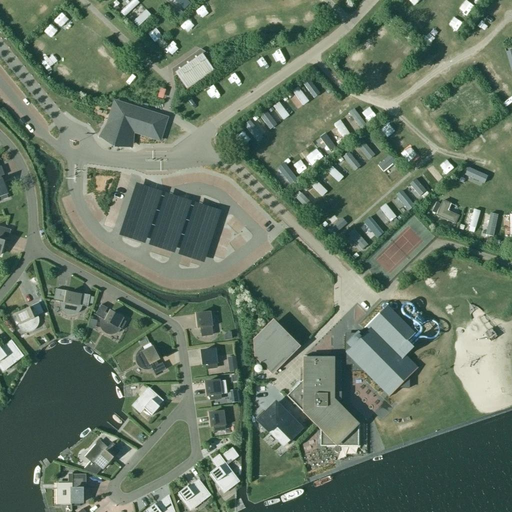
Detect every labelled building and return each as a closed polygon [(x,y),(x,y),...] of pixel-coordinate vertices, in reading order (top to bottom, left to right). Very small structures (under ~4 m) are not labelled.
[(137,0),(132,0),(119,10),(124,17),(141,4),(137,0)] [(492,15),(500,9),(494,2),(487,8),(492,15)] [(146,9),(133,21),(137,26),(151,14),(146,9)] [(155,24),(147,32),(154,40),(163,32),(155,24)] [(214,70),(202,54),(175,73),(187,89),(214,70)] [(291,91),(303,106),(310,101),(298,86),(291,91)] [(458,125),(481,109),(469,92),(446,108),(458,125)] [(328,113),(341,101),(335,95),(323,107),(328,113)] [(273,105),(282,120),(289,116),(281,101),(273,105)] [(159,138),(165,119),(116,104),(115,107),(113,106),(108,122),(109,122),(101,135),(102,136),(102,135),(111,138),(111,140),(113,141),(113,139),(119,141),(119,143),(121,144),(122,141),(131,144),(131,145),(133,130),(159,138)] [(341,119),(334,122),(342,137),(349,134),(341,119)] [(256,141),(262,137),(250,120),(244,124),(256,141)] [(335,144),(339,148),(344,142),(331,128),(322,137),(332,147),(335,144)] [(435,136),(433,142),(444,146),(446,140),(435,136)] [(362,139),(355,144),(367,159),(374,153),(362,139)] [(342,156),(355,170),(360,165),(347,151),(342,156)] [(299,169),(306,164),(297,152),(290,158),(299,169)] [(379,168),(385,174),(398,163),(391,156),(379,168)] [(325,170),(338,182),(344,176),(332,164),(325,170)] [(431,164),(426,169),(438,182),(443,176),(431,164)] [(281,169),(292,181),(296,177),(286,165),(281,169)] [(465,177),(481,184),(486,175),(470,168),(465,177)] [(113,184),(115,178),(105,176),(104,182),(113,184)] [(423,197),(429,191),(416,177),(410,182),(423,197)] [(315,178),(309,184),(323,196),(328,190),(315,178)] [(455,199),(462,192),(454,185),(447,192),(455,199)] [(401,190),(396,194),(409,212),(414,208),(401,190)] [(379,206),(386,216),(382,219),(386,225),(397,217),(386,201),(379,206)] [(327,209),(318,216),(321,221),(331,215),(327,209)] [(469,224),(477,226),(481,211),(473,209),(469,224)] [(455,226),(459,217),(452,214),(448,223),(455,226)] [(492,214),(487,235),(494,236),(499,215),(492,214)] [(372,218),(366,223),(377,236),(382,232),(372,218)] [(340,219),(334,223),(339,230),(346,226),(340,219)] [(0,254),(0,255),(4,243),(1,242),(2,237),(8,239),(11,230),(0,226),(0,254)] [(354,228),(347,234),(362,249),(368,243),(354,228)] [(32,293),(38,291),(35,279),(28,282),(32,293)] [(52,300),(52,301),(61,302),(60,303),(60,304),(60,305),(61,306),(61,307),(61,308),(62,309),(62,310),(63,311),(64,312),(65,313),(66,313),(67,314),(68,314),(69,314),(70,314),(71,314),(72,314),(73,314),(74,314),(75,313),(76,313),(77,312),(78,311),(79,310),(79,309),(80,309),(80,308),(80,307),(81,307),(81,306),(88,307),(90,295),(82,294),(82,295),(67,293),(62,292),(62,290),(55,289),(53,300),(52,300)] [(37,318),(37,317),(45,313),(45,312),(43,313),(39,303),(32,306),(35,312),(30,314),(28,309),(16,314),(20,323),(15,326),(16,326),(18,325),(19,327),(20,328),(21,329),(22,330),(24,331),(25,331),(27,331),(28,331),(29,331),(31,330),(32,330),(33,329),(34,329),(35,328),(35,327),(36,326),(36,325),(37,325),(37,324),(37,323),(37,321),(37,319),(37,318)] [(94,314),(93,315),(102,319),(101,320),(101,321),(100,322),(100,323),(100,324),(100,325),(101,326),(101,327),(101,328),(101,329),(102,329),(102,330),(103,330),(103,331),(104,331),(104,332),(105,333),(106,333),(107,333),(108,334),(109,334),(110,334),(111,334),(112,334),(113,334),(114,334),(114,333),(115,333),(116,333),(116,332),(117,332),(117,331),(118,331),(118,330),(119,330),(119,329),(120,329),(122,330),(122,329),(126,321),(122,319),(122,318),(111,312),(108,317),(104,314),(107,308),(101,305),(95,315),(94,314)] [(345,337),(344,363),(345,363),(345,362),(351,362),(351,372),(365,372),(389,397),(397,388),(409,389),(409,378),(416,368),(405,356),(413,348),(407,342),(415,334),(387,306),(365,328),(367,331),(362,336),(358,331),(353,336),(352,336),(352,333),(351,333),(351,336),(351,338),(346,338),(346,337),(345,337)] [(420,307),(409,317),(419,328),(430,319),(420,307)] [(209,313),(196,314),(198,327),(195,328),(195,329),(201,328),(202,336),(212,335),(211,327),(214,326),(214,325),(211,326),(209,313)] [(90,315),(87,324),(94,327),(98,318),(90,315)] [(255,356),(272,373),(291,354),(265,328),(254,340),(255,356)] [(21,355),(11,342),(1,349),(0,347),(0,366),(3,371),(12,364),(11,362),(21,355)] [(136,358),(136,359),(136,360),(136,361),(137,362),(137,363),(137,364),(138,364),(138,365),(139,365),(139,366),(140,367),(141,367),(141,368),(142,368),(143,368),(143,369),(144,369),(145,369),(146,369),(147,369),(148,369),(149,369),(150,369),(150,368),(151,368),(155,376),(156,376),(155,374),(165,369),(162,363),(156,366),(153,361),(158,359),(152,348),(150,343),(141,348),(141,347),(141,348),(142,350),(141,350),(140,351),(139,351),(139,352),(138,353),(138,354),(137,355),(137,356),(136,357),(136,358)] [(214,350),(201,351),(203,364),(200,365),(200,366),(206,365),(206,370),(216,369),(215,364),(219,363),(219,362),(216,363),(214,350)] [(235,356),(227,357),(228,365),(236,364),(235,356)] [(333,393),(333,357),(303,357),(303,380),(286,396),(320,430),(320,446),(334,446),(334,450),(334,451),(334,452),(335,453),(336,453),(337,453),(338,453),(339,453),(339,452),(340,451),(340,450),(340,447),(358,447),(358,428),(359,427),(340,407),(341,398),(341,393),(337,393),(333,393)] [(218,381),(205,382),(207,396),(204,396),(204,397),(210,396),(210,401),(220,400),(220,395),(223,394),(220,394),(218,381)] [(162,401),(149,389),(148,390),(149,390),(145,395),(143,393),(143,394),(145,395),(136,405),(136,406),(136,408),(137,410),(138,411),(140,411),(142,410),(143,408),(152,416),(159,407),(157,406),(162,401)] [(303,429),(275,400),(255,421),(268,434),(269,433),(283,447),(291,440),(303,429)] [(222,412),(209,413),(211,427),(208,427),(208,428),(214,427),(215,432),(224,431),(224,426),(227,425),(224,425),(222,412)] [(91,462),(84,470),(97,474),(102,467),(103,468),(112,459),(110,457),(113,453),(116,456),(121,450),(112,443),(113,442),(113,441),(107,448),(99,441),(86,457),(91,462)] [(238,456),(232,447),(222,455),(227,461),(230,459),(232,461),(238,456)] [(235,478),(225,464),(219,456),(212,461),(217,467),(209,473),(222,490),(231,483),(230,481),(234,478),(235,478)] [(57,505),(84,504),(83,484),(86,484),(85,474),(72,475),(72,474),(68,474),(68,482),(56,482),(57,505)] [(187,487),(178,493),(190,510),(200,503),(198,501),(208,494),(198,481),(188,488),(187,487)] [(174,511),(167,495),(166,495),(167,497),(156,506),(155,504),(145,511),(146,511),(174,511)]
